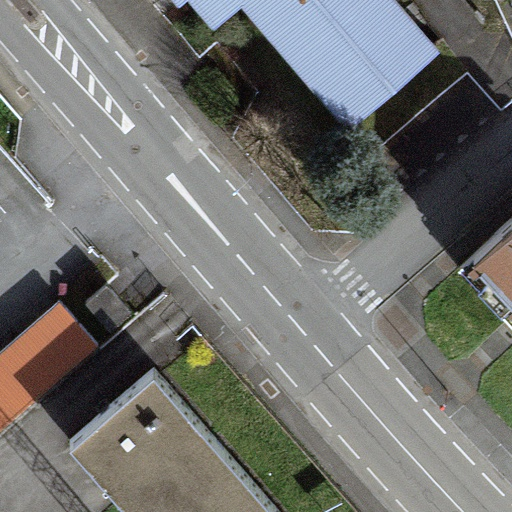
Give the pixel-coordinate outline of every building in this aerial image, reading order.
[(200,0),(212,14),(228,0),(249,0),(346,115),(432,42),(395,0),(200,0)] [(511,210),(457,263),(511,321),(511,210)] [(128,308),(103,279),(84,295),(109,325),(128,308)] [(57,296),(0,345),(0,422),(95,340),(57,296)] [(67,437),(132,511),(280,511),(151,364),(67,437)]
